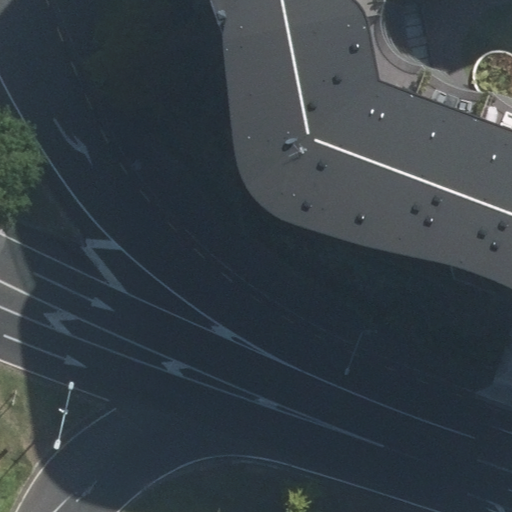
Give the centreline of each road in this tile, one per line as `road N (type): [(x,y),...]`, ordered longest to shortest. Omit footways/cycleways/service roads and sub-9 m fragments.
road 1 (residential): [(8,0),(77,137),(146,229),(329,414)]
road 2 (secondary): [(0,292),(329,414)]
road 3 (tertiary): [(70,511),(102,472),(148,440),(259,413),(329,414)]
road 4 (secondary): [(329,414),(511,478)]
